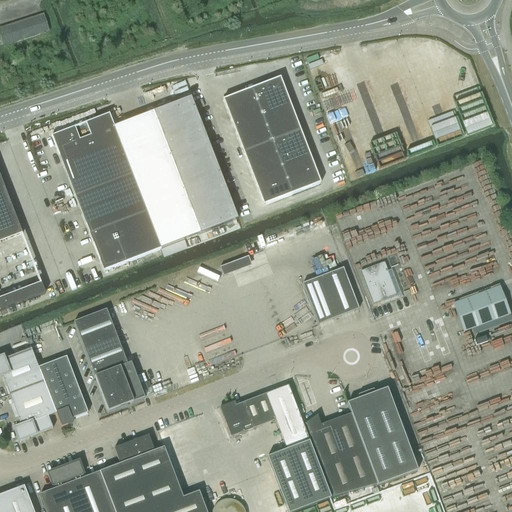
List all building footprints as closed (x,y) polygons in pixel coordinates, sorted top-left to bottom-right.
[(0,29),(0,35),(3,46),(4,47),(48,32),(43,15),(41,16),(37,17),(29,20),(25,21),(15,24),(12,25),(4,28),(0,29)] [(261,207),(319,185),(278,80),(221,102),(261,207)] [(483,96),(473,99),(475,107),(474,107),(476,115),(480,114),(483,123),(489,121),(483,96)] [(190,99),(152,113),(199,235),(237,221),(190,99)] [(102,273),(160,251),(108,116),(50,138),(102,273)] [(394,153),(400,150),(398,146),(375,155),(377,161),(395,154),(394,153)] [(0,244),(21,236),(0,180),(0,244)] [(245,256),(218,267),(221,276),(249,265),(245,256)] [(384,263),(360,272),(373,305),(396,296),(384,263)] [(317,326),(358,311),(342,269),(302,285),(317,326)] [(0,312),(44,295),(40,285),(0,300),(0,312)] [(499,288),(462,302),(472,330),(510,315),(499,288)] [(109,320),(106,311),(73,324),(94,378),(94,379),(95,378),(96,381),(95,381),(107,413),(126,406),(125,404),(131,401),(132,404),(144,399),(132,367),(128,369),(127,366),(127,365),(126,365),(123,357),(123,356),(122,356),(119,348),(120,348),(120,347),(119,347),(113,330),(113,329),(112,329),(109,321),(110,321),(109,320)] [(47,418),(55,415),(31,351),(5,361),(4,359),(0,360),(0,381),(3,380),(20,427),(14,430),(19,445),(28,441),(28,439),(52,430),(47,418)] [(37,369),(55,415),(60,429),(67,426),(71,424),(70,421),(87,414),(65,358),(37,369)] [(234,403),(219,409),(230,439),(274,422),(286,451),(266,459),(286,511),(296,511),(330,499),(308,443),(309,443),(287,387),(235,407),(234,403)] [(360,401),(347,406),(350,415),(376,486),(415,471),(385,391),(375,395),(373,391),(358,396),(360,401)] [(313,419),(304,425),(331,498),(376,486),(350,415),(320,426),(318,427),(313,419)] [(113,449),(119,465),(99,473),(113,511),(205,511),(198,493),(182,499),(163,449),(154,452),(148,436),(113,449)] [(39,496),(45,511),(113,511),(99,473),(83,479),(82,475),(78,463),(48,474),(52,486),(53,486),(54,490),(39,496)] [(439,511),(429,482),(389,495),(395,511),(439,511)] [(0,511),(32,511),(23,487),(17,490),(14,491),(15,493),(4,498),(3,495),(1,496),(0,495),(0,511)]
